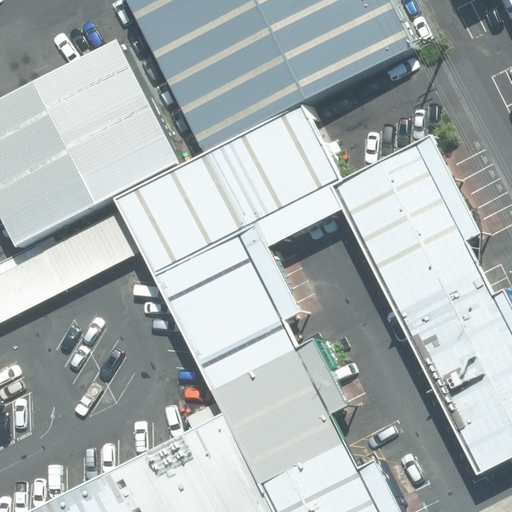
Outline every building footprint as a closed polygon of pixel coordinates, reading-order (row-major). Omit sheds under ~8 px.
[(130,0),(214,160),(419,50),(392,0),(130,0)] [(124,47),(0,108),(0,209),(22,254),(187,172),(124,47)] [(349,187),(312,115),(123,208),(162,284),(263,233),(272,250),(351,210),(342,192),(349,187)] [(489,240),(439,142),(349,187),(342,192),(351,210),(489,480),(511,468),(511,293),(501,299),(474,247),(489,240)] [(263,233),(162,284),(231,420),(278,511),(405,511),(381,463),(364,472),(338,422),(355,413),(320,344),(304,352),(291,327),(307,319),(272,250),(263,233)] [(278,511),(231,420),(47,511),(278,511)]
